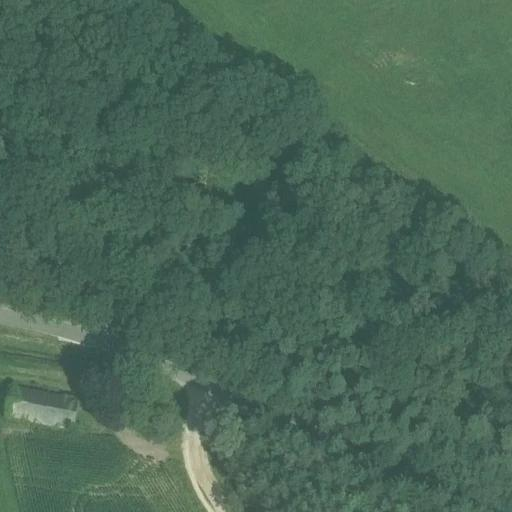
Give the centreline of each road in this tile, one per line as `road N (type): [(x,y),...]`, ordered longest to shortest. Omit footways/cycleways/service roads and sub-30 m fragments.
road 1 (unclassified): [(504,511),(212,391)]
road 2 (unclassified): [(0,321),(131,355),(212,391)]
road 3 (track): [(212,391),(198,466),(223,511)]
